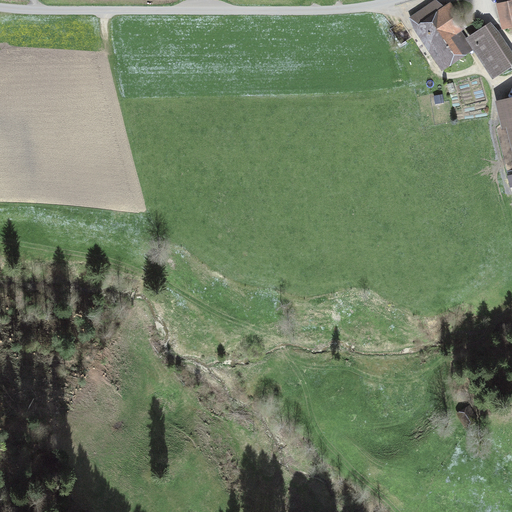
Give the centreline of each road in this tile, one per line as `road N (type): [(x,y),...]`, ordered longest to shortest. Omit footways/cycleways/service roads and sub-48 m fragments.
road 1 (track): [(0,238),(129,265),(280,344),(321,442),(398,511)]
road 2 (track): [(394,0),(319,10),(0,7)]
road 3 (track): [(511,83),(496,83),(480,67),(446,76),(387,2)]
